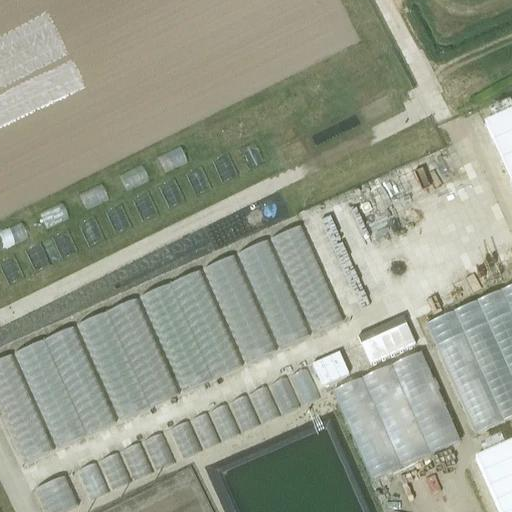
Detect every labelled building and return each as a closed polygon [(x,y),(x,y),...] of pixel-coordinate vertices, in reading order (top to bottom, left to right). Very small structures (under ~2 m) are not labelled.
[(511,113),(485,126),(486,130),(511,187),(511,113)] [(237,149),(248,172),(266,163),(255,140),(237,149)] [(181,152),(160,158),(164,171),(185,164),(181,152)] [(210,162),(221,185),(239,176),(228,153),(210,162)] [(183,175),(194,198),(212,189),(201,166),(183,175)] [(157,187),(168,210),(185,202),(174,179),(157,187)] [(130,200),(141,223),(159,214),(148,191),(130,200)] [(103,213),(114,235),(132,227),(121,204),(103,213)] [(76,225),(87,248),(105,240),(94,217),(76,225)] [(267,242),(310,338),(343,323),(300,228),(267,242)] [(50,238),(61,261),(77,253),(66,230),(50,238)] [(235,257),(278,352),(310,338),(267,242),(235,257)] [(24,251),(35,273),(51,266),(40,243),(24,251)] [(0,261),(0,270),(7,286),(26,278),(15,255),(0,261)] [(201,272),(243,368),(278,352),(235,257),(201,272)] [(169,286),(212,382),(243,368),(201,272),(169,286)] [(137,300),(180,396),(212,382),(169,286),(137,300)] [(105,314),(148,410),(180,396),(137,300),(105,314)] [(75,328),(117,424),(148,410),(105,314),(75,328)] [(475,437),(511,419),(511,314),(435,349),(475,437)] [(42,342),(85,438),(117,424),(75,328),(42,342)] [(12,356),(55,452),(85,438),(42,342),(12,356)] [(0,361),(0,414),(23,466),(55,452),(12,356),(0,361)] [(417,358),(329,397),(369,486),(457,446),(417,358)] [(290,376),(303,406),(323,397),(309,367),(290,376)] [(267,386),(281,416),(303,406),(290,376),(267,386)] [(247,396),(260,425),(281,416),(267,386),(247,396)] [(227,404),(241,434),(260,425),(247,396),(227,404)] [(207,414),(220,443),(241,434),(227,404),(207,414)] [(189,422),(203,451),(220,443),(207,414),(189,422)] [(185,459),(203,451),(189,422),(172,430),(185,459)] [(142,442),(155,474),(176,465),(163,433),(142,442)] [(119,452),(133,483),(155,474),(142,442),(119,452)] [(511,511),(511,444),(475,461),(497,511),(511,511)] [(98,461),(111,492),(133,483),(119,452),(98,461)] [(79,469),(93,500),(111,492),(98,461),(79,469)] [(34,489),(44,511),(63,511),(77,506),(63,476),(34,489)]
